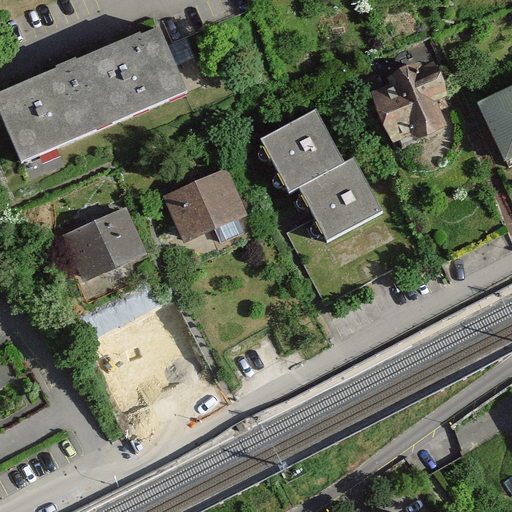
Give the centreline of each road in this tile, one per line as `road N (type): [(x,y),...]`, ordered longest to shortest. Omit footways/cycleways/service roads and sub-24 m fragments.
road 1 (residential): [(511,271),(55,511)]
road 2 (residential): [(511,374),(312,511)]
road 3 (residential): [(0,59),(150,0)]
